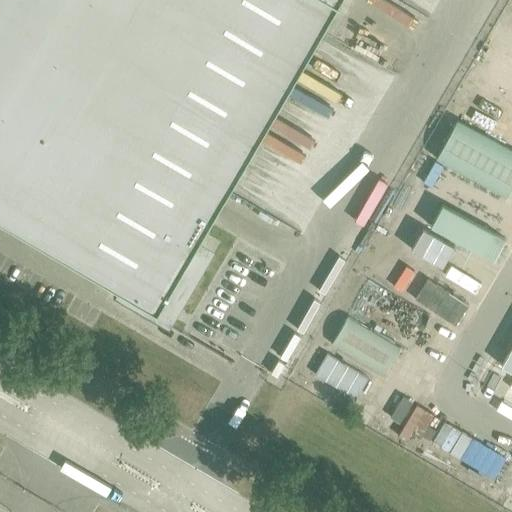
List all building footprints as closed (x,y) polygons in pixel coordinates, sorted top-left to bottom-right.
[(194,247),(339,0),(0,0),(0,217),(7,222),(119,287),(115,294),(162,322),(203,252),(194,247)] [(435,159),(502,196),(511,176),(511,149),(456,120),(435,159)] [(430,226),(493,260),(504,240),(441,206),(430,226)] [(330,344),(380,374),(397,346),(347,316),(330,344)] [(314,374),(354,397),(366,376),(326,353),(314,374)] [(463,458),(496,476),(506,456),(474,438),(463,458)]
